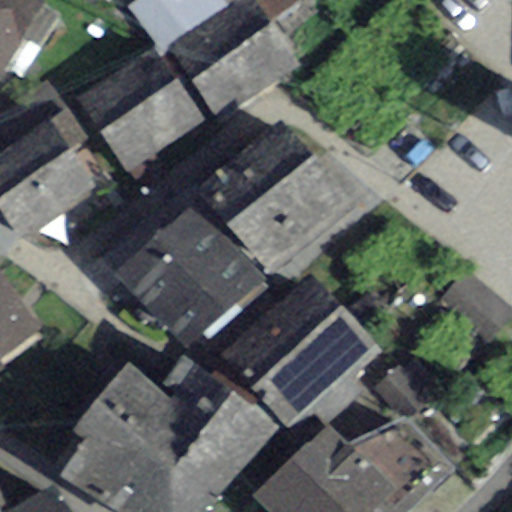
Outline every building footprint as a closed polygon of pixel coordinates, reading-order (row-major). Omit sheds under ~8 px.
[(21,0),(0,0),(0,85),(44,13),(21,0)] [(140,0),(131,7),(223,132),(306,72),(253,0),(140,0)] [(127,174),(202,128),(156,54),(81,100),(127,174)] [(52,133),(0,166),(0,204),(19,234),(88,191),(52,133)] [(282,141),(209,201),(268,273),(342,213),(282,141)] [(189,219),(123,281),(188,350),(254,288),(189,219)] [(509,316),(467,279),(446,302),(488,339),(509,316)] [(0,360),(35,336),(0,287),(0,360)] [(308,289),(227,360),(285,426),(366,355),(308,289)] [(96,452),(78,474),(124,511),(192,511),(258,433),(190,377),(164,410),(132,383),(83,441),(96,452)] [(325,436),(260,500),(271,511),(424,511),(457,480),(405,428),(345,457),(325,436)] [(56,511),(50,500),(27,511),(56,511)]
